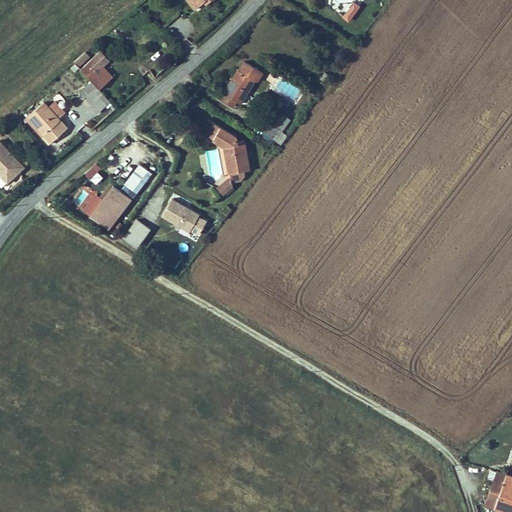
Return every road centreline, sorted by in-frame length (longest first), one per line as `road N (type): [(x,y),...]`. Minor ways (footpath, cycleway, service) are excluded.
road 1 (track): [(34,196),(420,430),(462,469),(474,511)]
road 2 (tertiary): [(255,0),(8,218),(0,236)]
road 3 (unknown): [(116,124),(166,155),(148,217)]
